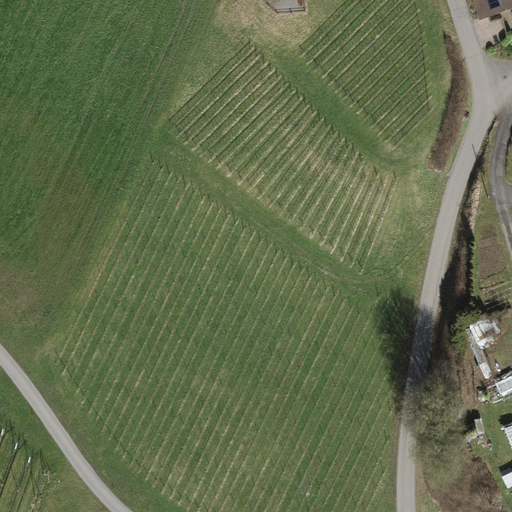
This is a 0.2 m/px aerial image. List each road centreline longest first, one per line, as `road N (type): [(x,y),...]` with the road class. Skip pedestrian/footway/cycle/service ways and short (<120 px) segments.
road 1 (residential): [(404,511),(415,380),(454,191),(487,94)]
road 2 (track): [(124,511),(95,490),(40,386),(0,347)]
